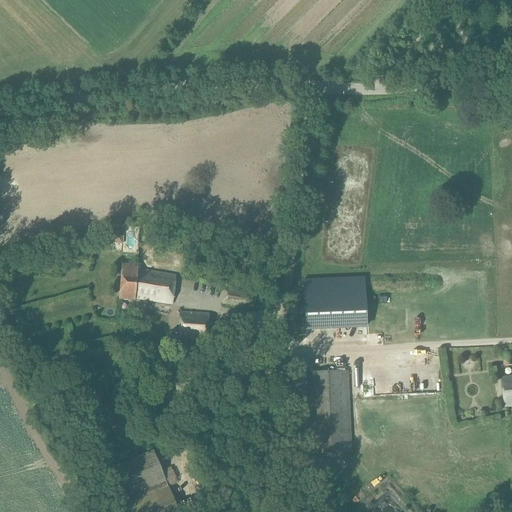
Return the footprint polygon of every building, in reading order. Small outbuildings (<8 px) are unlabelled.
[(126,240),(127,226),(119,226),(119,234),(112,234),(112,241),(122,242),(122,240),(126,240)] [(171,304),(175,276),(137,270),(137,265),(122,264),(119,299),(135,300),(135,298),(171,304)] [(363,278),(303,280),(305,329),(365,327),(363,278)] [(253,308),(255,294),(224,289),(222,303),(253,308)] [(207,339),(208,316),(178,315),(177,338),(207,339)] [(130,336),(114,340),(117,355),(134,351),(130,336)] [(108,345),(74,351),(76,361),(110,355),(108,345)] [(503,365),(511,364),(511,362),(511,352),(503,352),(503,365)] [(311,455),(348,454),(346,370),(306,372),(311,455)] [(505,406),(511,405),(511,376),(501,378),(505,406)] [(109,447),(132,438),(118,403),(95,412),(109,447)] [(118,497),(164,479),(153,451),(107,470),(118,497)] [(415,511),(396,487),(365,510),(367,511),(415,511)] [(122,511),(176,511),(167,488),(120,508),(122,511)]
